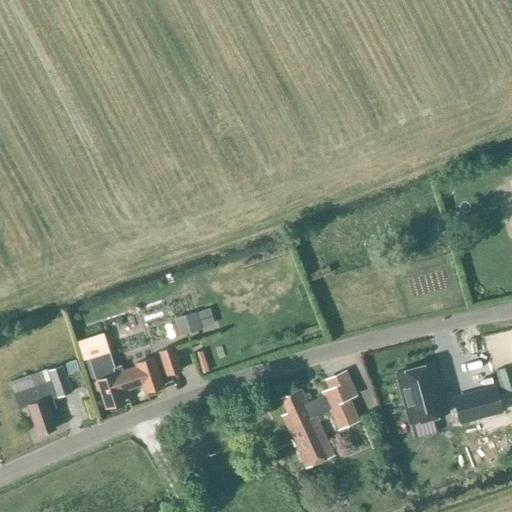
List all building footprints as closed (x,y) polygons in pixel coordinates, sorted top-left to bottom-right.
[(180,369),(173,347),(158,352),(165,374),(180,369)] [(89,359),(106,408),(124,402),(120,391),(143,383),(146,391),(163,385),(153,357),(134,363),(136,370),(118,376),(110,352),(89,359)] [(432,363),(397,372),(410,423),(447,413),(442,391),(439,392),(432,363)] [(28,405),(38,435),(55,429),(49,411),(56,408),(53,399),(71,393),(62,366),(47,371),(46,369),(9,382),(18,409),(28,405)] [(287,413),(282,416),(306,468),(333,455),(315,417),(330,410),(339,430),(359,421),(348,399),(356,395),(345,371),(325,380),(329,389),(322,393),(323,395),(307,403),(300,389),(280,398),(287,413)] [(495,385),(453,396),(460,422),(502,411),(495,385)]
